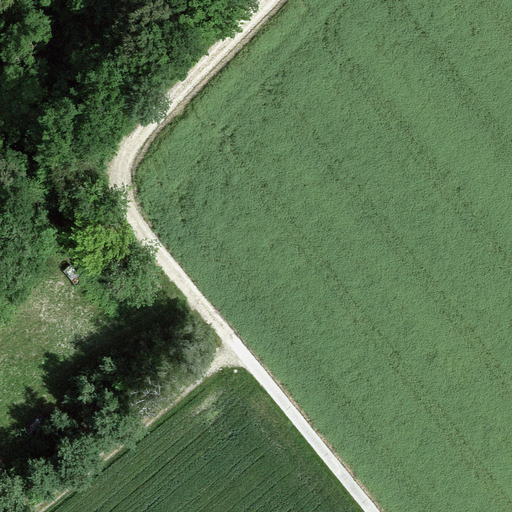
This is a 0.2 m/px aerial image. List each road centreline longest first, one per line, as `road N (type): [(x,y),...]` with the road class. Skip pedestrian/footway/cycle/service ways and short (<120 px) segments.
road 1 (track): [(235,345),(128,209),(120,169),(136,135),(265,0)]
road 2 (track): [(29,511),(235,345)]
road 3 (track): [(370,511),(235,345)]
